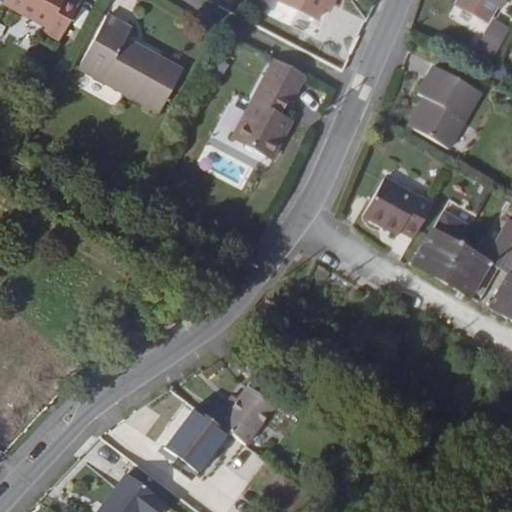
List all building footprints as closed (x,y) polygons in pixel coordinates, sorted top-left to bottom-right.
[(3,0),(2,3),(46,26),(44,32),(60,41),(80,5),(71,0),(3,0)] [(275,0),(318,20),(325,7),(328,0),(275,0)] [(335,0),(328,0),(325,7),(331,11),(335,0)] [(485,0),(500,8),(504,0),(485,0)] [(456,6),(450,18),(478,33),(484,22),(456,6)] [(183,71),(127,39),(132,29),(107,16),(77,69),(158,114),(183,71)] [(499,60),(511,31),(511,28),(492,20),(478,51),(499,60)] [(283,118),(305,75),(275,59),(233,139),(272,160),(284,135),(277,131),(283,118)] [(433,66),(417,94),(423,98),(407,127),(449,150),(481,94),(433,66)] [(291,122),(283,118),(277,131),(284,135),(291,122)] [(383,178),(361,216),(398,237),(401,232),(412,238),(430,203),(419,197),(419,199),(383,178)] [(411,264),(440,281),(459,246),(470,226),(443,210),(431,230),(411,264)] [(459,246),(440,281),(470,298),(489,263),(497,268),(511,240),(511,215),(509,220),(507,219),(492,245),(482,239),(473,254),(459,246)] [(511,240),(497,268),(496,269),(507,275),(489,308),(511,320),(511,277),(511,278),(511,277),(511,240)] [(206,417),(228,434),(245,446),(274,406),(290,418),(303,401),(260,370),(247,387),(229,411),(218,403),(206,417)] [(200,473),(228,434),(206,417),(192,407),(164,446),(200,473)] [(126,474),(96,511),(158,511),(165,504),(126,474)]
